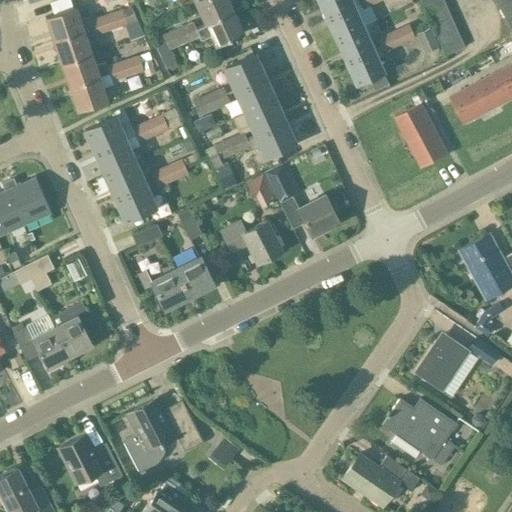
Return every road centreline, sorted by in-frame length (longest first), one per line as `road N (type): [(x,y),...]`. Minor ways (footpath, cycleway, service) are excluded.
road 1 (residential): [(305,477),(407,321),(411,299),(385,242)]
road 2 (residential): [(385,242),(275,0)]
road 3 (residential): [(147,358),(385,242)]
road 4 (residential): [(147,358),(46,131)]
road 5 (residential): [(0,436),(147,358)]
road 6 (residential): [(385,242),(511,170)]
